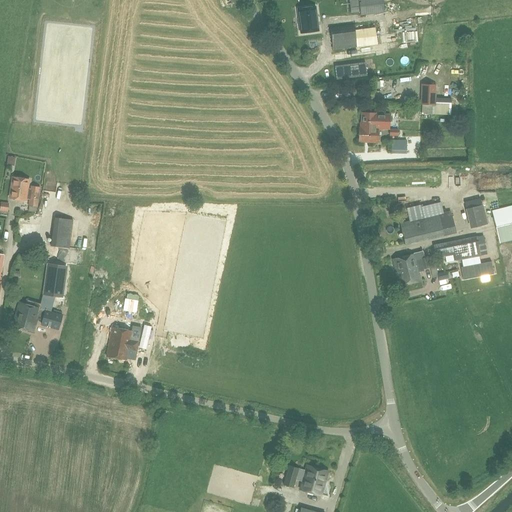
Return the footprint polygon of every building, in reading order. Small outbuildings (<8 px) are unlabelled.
[(346,10),(345,0),(316,0),(317,10),(346,10)] [(348,0),(350,13),(360,12),(360,15),(383,12),(381,0),(348,0)] [(262,6),(266,20),(274,17),(273,12),(278,10),(276,1),(262,6)] [(318,31),(315,7),(297,9),(300,33),(318,31)] [(333,50),(356,47),(355,37),(379,33),(379,28),(386,27),(385,20),(359,23),(360,30),(355,31),(354,24),(330,27),(333,50)] [(334,66),(336,79),(367,76),(365,62),(334,66)] [(421,84),(420,105),(421,105),(435,105),(436,98),(436,84),(421,84)] [(436,98),(435,105),(421,105),(421,115),(450,116),(450,105),(451,98),(436,98)] [(361,128),(359,128),(358,142),(377,143),(378,130),(389,130),(389,114),(375,114),(375,113),(361,113),(361,128)] [(407,140),(390,140),(390,154),(407,154),(407,140)] [(6,154),(5,161),(14,162),(15,155),(6,154)] [(474,169),(474,183),(482,182),(482,168),(474,169)] [(30,189),(26,188),(27,181),(13,178),(10,197),(25,199),(29,199),(28,206),(37,207),(40,187),(31,186),(30,189)] [(0,194),(0,213),(7,214),(8,203),(4,202),(5,195),(0,194)] [(486,223),(481,202),(466,206),(471,227),(486,223)] [(69,249),(73,220),(71,220),(73,208),(56,206),(50,246),(69,249)] [(511,206),(500,209),(492,211),(500,243),(511,240),(511,206)] [(450,211),(399,224),(404,246),(456,233),(450,211)] [(481,236),(433,245),(435,258),(454,254),(455,261),(485,255),(481,236)] [(392,259),(397,279),(420,273),(419,272),(424,271),(423,269),(430,267),(433,278),(438,277),(437,274),(435,266),(431,267),(428,257),(416,260),(414,251),(409,252),(410,255),(392,259)] [(130,276),(137,273),(133,262),(126,265),(130,276)] [(491,262),(460,267),(463,280),(493,274),(491,262)] [(43,292),(61,295),(65,267),(47,264),(43,292)] [(439,280),(448,278),(447,271),(437,274),(438,277),(439,280)] [(100,290),(103,274),(92,272),(89,288),(100,290)] [(26,301),(24,305),(18,303),(12,326),(33,332),(36,319),(43,321),(41,325),(58,330),(62,314),(41,309),(42,305),(40,303),(28,300),(26,301)] [(113,308),(125,308),(125,300),(113,300),(113,308)] [(144,325),(139,346),(146,348),(151,327),(144,325)] [(138,341),(140,328),(132,326),(131,331),(111,328),(105,356),(126,360),(128,350),(136,352),(138,341)] [(321,496),(328,472),(306,466),(305,471),(288,466),(283,485),(292,488),(295,480),(301,482),(299,490),(321,496)] [(248,496),(253,479),(214,467),(209,484),(248,496)]
